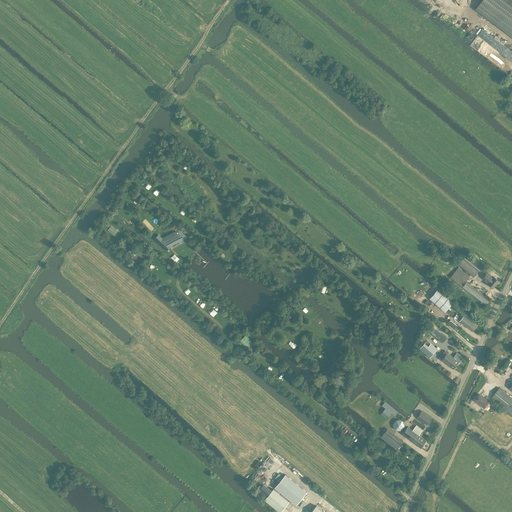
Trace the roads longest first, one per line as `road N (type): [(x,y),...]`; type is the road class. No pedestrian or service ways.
road 1 (track): [(229,0),(0,322)]
road 2 (unclassified): [(404,511),(511,275)]
